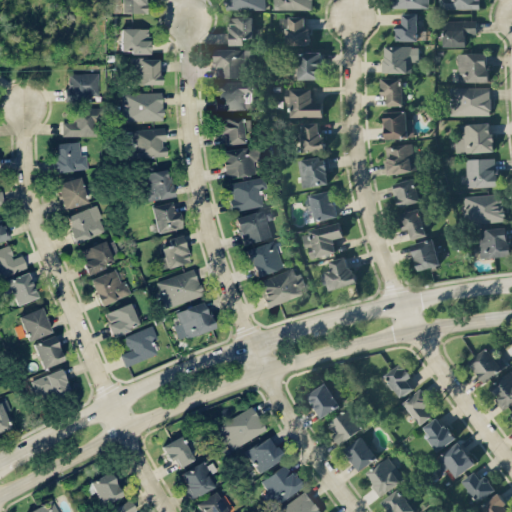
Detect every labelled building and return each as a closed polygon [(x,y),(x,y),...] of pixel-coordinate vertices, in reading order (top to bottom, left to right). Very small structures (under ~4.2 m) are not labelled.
[(121,0),(121,11),(144,11),(144,0),(121,0)] [(264,8),(264,0),(225,0),(225,8),(264,8)] [(274,0),(274,8),(314,8),(314,0),(274,0)] [(439,0),(439,8),(479,9),(479,0),(439,0)] [(395,38),(423,38),(423,23),(415,23),(415,12),(403,12),(403,20),(395,20),(395,38)] [(286,43),(308,43),(308,14),(286,14),(286,43)] [(253,42),(252,15),(229,15),(229,43),(253,42)] [(442,44),(464,44),(464,34),(475,34),(475,19),(442,19),(442,44)] [(120,26),(120,52),(148,52),(148,26),(120,26)] [(417,70),(417,44),(382,44),(382,70),(417,70)] [(252,47),(214,47),(214,75),(243,75),(243,67),(252,67),(252,47)] [(298,77),(319,77),(319,49),(298,49),(298,77)] [(457,79),(488,79),(488,51),(457,51),(457,79)] [(159,82),(159,56),(130,56),(130,82),(159,82)] [(97,71),(65,71),(65,99),(97,99),(97,71)] [(381,76),(381,103),(401,103),(401,76),(381,76)] [(252,108),(252,80),(214,80),(214,108),(252,108)] [(450,85),(450,113),(489,113),(489,85),(450,85)] [(311,87),(286,87),(286,106),(290,106),(290,114),(322,114),(322,97),(311,97),(311,87)] [(121,91),(121,118),(160,118),(160,91),(121,91)] [(61,134),(99,134),(99,106),(71,106),(71,119),(61,119),(61,134)] [(384,109),(384,135),(407,135),(407,109),(384,109)] [(217,117),(217,141),(245,141),(245,117),(217,117)] [(321,120),(302,121),(303,148),(323,148),(321,120)] [(492,121),(463,122),(463,132),(455,132),(455,150),(492,149),(492,121)] [(166,155),(164,126),(125,129),(126,157),(166,155)] [(86,139),(50,142),(53,171),(89,167),(86,139)] [(414,169),(411,142),(384,145),(387,172),(414,169)] [(252,145),(220,149),(223,176),(255,172),(252,145)] [(301,185),(328,182),(325,155),(298,158),(301,185)] [(466,156),(466,185),(496,185),(496,156),(466,156)] [(137,173),(143,200),(173,194),(166,167),(137,173)] [(86,200),(78,175),(55,182),(63,207),(86,200)] [(225,182),(230,209),(265,203),(260,176),(225,182)] [(398,205),(420,198),(413,176),(391,182),(398,205)] [(306,193),(309,219),(335,216),(332,189),(306,193)] [(464,195),(467,222),(504,218),(501,191),(464,195)] [(180,226),(173,199),(150,204),(156,231),(180,226)] [(105,229),(95,203),(64,215),(74,241),(105,229)] [(399,211),(405,238),(426,233),(419,206),(399,211)] [(270,235),(262,208),(234,216),(241,243),(270,235)] [(0,238),(9,236),(4,219),(0,220),(0,238)] [(334,238),(342,237),(340,223),(302,228),(304,246),(315,245),(316,254),(335,251),(334,238)] [(509,253),(506,225),(477,228),(480,256),(509,253)] [(160,267),(188,259),(180,233),(160,239),(164,253),(157,255),(160,267)] [(119,257),(108,236),(77,251),(87,273),(119,257)] [(418,269),(440,262),(431,237),(410,244),(418,269)] [(244,249),(254,275),(282,264),(271,238),(244,249)] [(0,275),(25,267),(20,252),(10,256),(6,245),(0,246),(0,275)] [(332,268),(324,270),(328,287),(355,281),(349,254),(330,259),(332,268)] [(255,280),(265,306),(306,291),(295,264),(255,280)] [(89,278),(99,303),(128,292),(117,266),(89,278)] [(163,306),(201,295),(193,268),(155,279),(163,306)] [(36,295),(26,271),(5,279),(15,304),(36,295)] [(175,309),(184,336),(212,328),(204,300),(175,309)] [(112,334),(137,324),(128,301),(102,312),(112,334)] [(50,330),(39,305),(16,315),(27,340),(50,330)] [(154,352),(150,342),(157,340),(151,324),(122,335),(127,349),(119,352),(124,363),(154,352)] [(61,359),(53,334),(32,341),(40,366),(61,359)] [(468,359),(483,381),(502,368),(486,346),(468,359)] [(383,374),(400,395),(416,383),(400,361),(383,374)] [(38,400),(68,391),(61,368),(31,377),(38,400)] [(504,406),(511,400),(511,370),(511,369),(489,384),(504,406)] [(339,405),(327,381),(307,391),(318,415),(339,405)] [(437,410),(420,387),(403,400),(420,423),(437,410)] [(11,407),(1,397),(0,397),(0,428),(6,422),(1,417),(11,407)] [(264,429),(251,404),(216,423),(230,448),(264,429)] [(361,425),(347,407),(326,424),(340,442),(361,425)] [(421,427),(437,449),(455,437),(439,414),(421,427)] [(161,443),(172,467),(191,459),(180,434),(161,443)] [(258,471),(281,455),(267,434),(244,450),(258,471)] [(359,469),(377,455),(361,434),(343,448),(359,469)] [(452,478),(474,462),(458,440),(436,457),(452,478)] [(365,472),(380,494),(404,477),(388,455),(365,472)] [(178,472),(190,496),(216,484),(204,459),(178,472)] [(256,482),(272,505),(300,484),(284,462),(256,482)] [(494,488),(479,467),(462,479),(477,501),(494,488)] [(87,481),(100,505),(121,493),(108,470),(87,481)] [(390,511),(394,509),(396,511),(409,511),(415,508),(399,487),(381,500),(390,511)] [(226,511),(231,508),(215,488),(195,505),(200,511),(226,511)] [(511,511),(511,510),(499,491),(480,503),(485,511),(511,511)] [(26,511),(59,511),(49,497),(26,511)] [(107,511),(135,511),(127,498),(107,511)]
